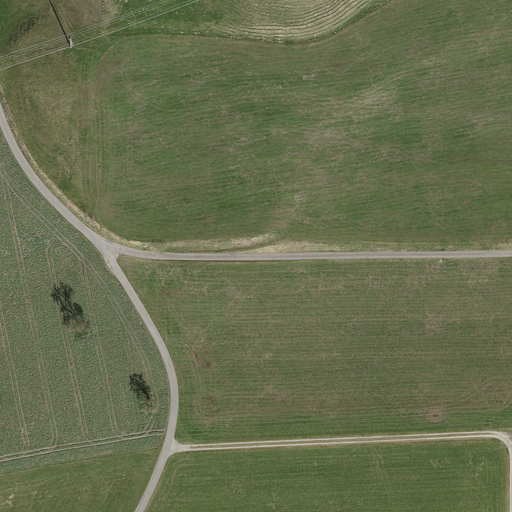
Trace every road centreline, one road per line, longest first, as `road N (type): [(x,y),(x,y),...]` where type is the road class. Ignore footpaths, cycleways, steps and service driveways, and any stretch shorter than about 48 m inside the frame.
road 1 (unclassified): [(511,255),(151,257),(98,241)]
road 2 (track): [(167,450),(494,434),(510,448),(510,511)]
road 3 (tertiary): [(98,241),(148,324),(173,386),(167,450),(139,511)]
road 4 (tertiary): [(0,112),(32,178),(98,241)]
